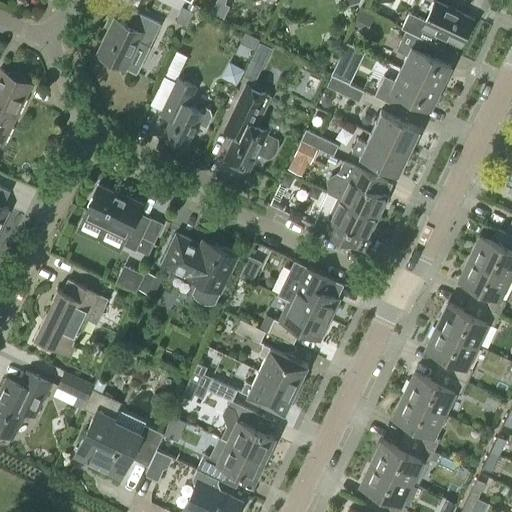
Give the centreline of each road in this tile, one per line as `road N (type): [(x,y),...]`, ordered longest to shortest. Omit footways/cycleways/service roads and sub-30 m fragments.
road 1 (residential): [(403,294),(84,144)]
road 2 (residential): [(403,294),(511,71)]
road 3 (residential): [(292,511),(403,294)]
road 4 (residential): [(0,316),(84,144)]
